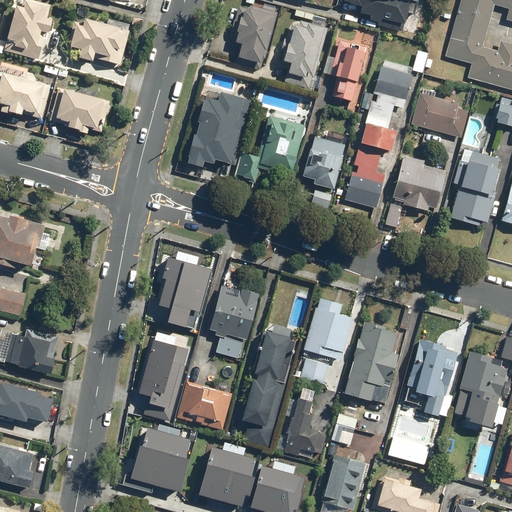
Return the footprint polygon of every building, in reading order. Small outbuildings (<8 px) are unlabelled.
[(50,3),(34,0),(21,0),(11,47),(57,57),(63,31),(55,25),(57,17),(47,15),(50,3)] [(402,0),(335,0),(333,6),(396,24),(402,0)] [(511,0),(456,0),(442,55),(469,62),(465,79),(511,90),(511,43),(498,40),(496,49),(481,45),(491,3),(505,7),(502,18),(511,20),(511,0)] [(269,9),(235,1),(226,39),(235,41),(232,53),(257,59),(269,9)] [(89,23),(78,20),(73,41),(87,45),(85,55),(125,65),(135,25),(92,14),(89,23)] [(324,27),(288,18),(278,59),(285,60),(283,71),(311,78),(324,27)] [(367,50),(340,42),(331,71),(337,75),(331,95),(352,101),(367,50)] [(434,60),(429,59),(430,53),(420,50),(414,69),(425,72),(426,67),(431,68),(434,60)] [(349,171),(340,196),(371,206),(383,172),(375,169),(381,150),(391,150),(397,127),(389,124),(394,107),(403,110),(416,62),(380,53),(371,88),(378,90),(375,100),(367,98),(355,140),(359,144),(353,161),(359,163),(356,174),(349,171)] [(53,82),(0,67),(0,68),(0,89),(4,90),(1,102),(45,114),(53,82)] [(112,96),(62,87),(54,114),(102,130),(112,96)] [(463,101),(419,87),(408,120),(453,134),(463,101)] [(243,109),(212,102),(200,158),(231,165),(243,109)] [(511,103),(503,102),(498,121),(511,124),(511,103)] [(296,124),(268,117),(259,154),(237,149),(230,176),(248,181),(253,163),(285,171),(296,124)] [(343,144),(311,136),(299,179),(331,187),(343,144)] [(420,158),(396,152),(386,196),(401,199),(399,205),(423,210),(425,204),(432,206),(440,173),(418,167),(420,158)] [(492,165),(462,156),(443,213),(482,225),(493,192),(484,190),(492,165)] [(511,172),(498,218),(511,222),(511,172)] [(329,191),(311,188),(308,204),(326,207),(329,191)] [(399,205),(386,201),(381,221),(394,224),(399,205)] [(1,215),(0,215),(0,261),(22,268),(24,260),(34,263),(39,245),(42,246),(49,222),(13,212),(12,215),(1,212),(1,215)] [(212,279),(169,268),(153,331),(195,342),(212,279)] [(263,293),(223,281),(208,332),(249,343),(263,293)] [(26,293),(0,287),(0,309),(21,315),(26,293)] [(352,320),(317,310),(299,375),(325,383),(331,362),(340,364),(352,320)] [(399,332),(363,321),(342,395),(385,407),(400,354),(394,352),(399,332)] [(62,336),(19,325),(17,335),(0,330),(0,359),(53,373),(62,336)] [(299,339),(267,331),(237,438),(269,447),(299,339)] [(462,349),(421,338),(407,389),(430,395),(425,413),(443,417),(462,349)] [(187,350),(151,339),(135,392),(146,396),(148,412),(166,415),(187,350)] [(511,367),(511,361),(468,352),(453,415),(498,425),(511,367)] [(234,396),(185,382),(174,420),(224,433),(234,396)] [(0,393),(0,392),(0,413),(27,420),(28,417),(47,422),(53,397),(2,385),(0,393)] [(317,402),(300,397),(285,448),(318,458),(326,431),(309,426),(317,402)] [(335,424),(355,430),(359,418),(339,412),(335,424)] [(355,430),(335,424),(331,439),(351,444),(355,430)] [(196,439),(145,425),(131,472),(124,470),(121,483),(179,500),(196,439)] [(441,433),(419,427),(413,451),(435,457),(441,433)] [(511,437),(499,483),(511,487),(511,437)] [(0,478),(31,487),(35,470),(31,469),(35,452),(0,443),(0,478)] [(262,459),(212,445),(197,495),(247,510),(262,459)] [(353,511),(367,463),(336,455),(320,511),(353,511)] [(300,511),(310,476),(261,464),(249,510),(255,511),(300,511)] [(424,488),(386,477),(376,511),(380,511),(436,511),(439,503),(422,498),(424,488)]
